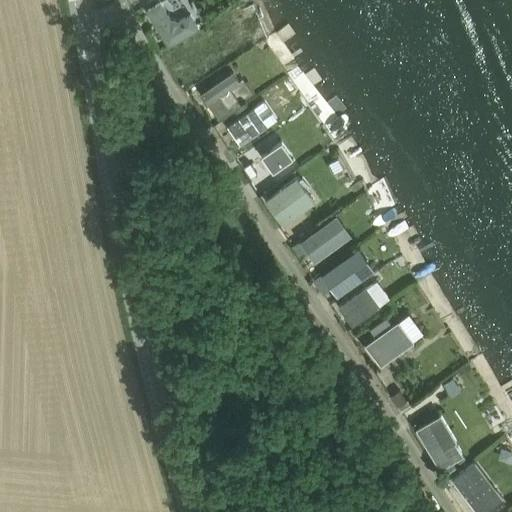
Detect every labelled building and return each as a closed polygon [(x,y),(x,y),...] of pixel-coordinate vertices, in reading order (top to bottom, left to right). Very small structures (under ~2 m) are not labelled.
[(162,0),(155,0),(146,6),(169,42),(200,23),(190,8),(179,15),(171,13),(162,0)] [(233,68),(201,90),(208,102),(209,101),(219,116),(241,101),(238,95),(228,102),(221,93),(241,80),(233,68)] [(255,105),(225,125),(238,145),(268,125),(255,105)] [(283,136),(263,150),(275,167),(295,153),(283,136)] [(284,183),(264,197),(282,222),(314,200),(301,182),(289,191),(284,183)] [(333,220),(303,240),(316,259),(346,236),(333,220)] [(352,250),(321,272),(337,294),(369,271),(352,250)] [(366,282),(338,303),(352,322),(381,301),(380,301),(367,283),(366,282)] [(398,316),(365,340),(381,362),(414,338),(413,337),(399,317),(398,316)] [(458,373),(445,379),(451,392),(464,387),(458,373)] [(431,417),(416,426),(441,465),(460,453),(463,451),(455,439),(448,443),(431,417)] [(475,457),(452,475),(479,511),(504,494),(475,457)] [(454,460),(443,468),(449,476),(460,468),(454,460)]
